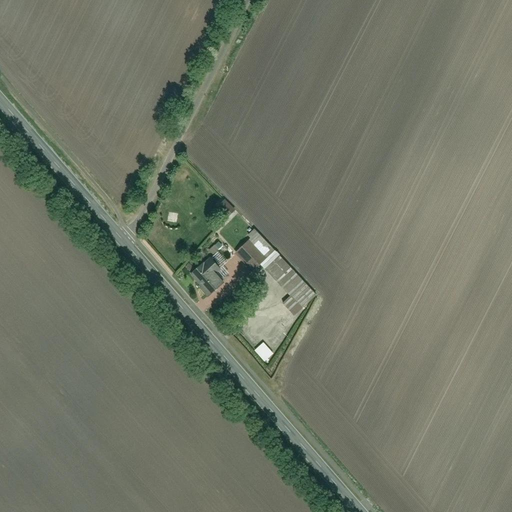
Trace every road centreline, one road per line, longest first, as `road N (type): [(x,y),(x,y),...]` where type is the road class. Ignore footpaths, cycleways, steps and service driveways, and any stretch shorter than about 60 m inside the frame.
road 1 (tertiary): [(129,245),(363,511)]
road 2 (unclassified): [(254,0),(129,245)]
road 3 (tertiary): [(0,97),(129,245)]
